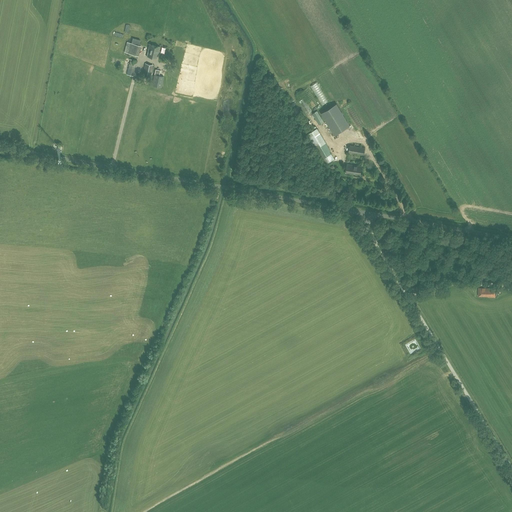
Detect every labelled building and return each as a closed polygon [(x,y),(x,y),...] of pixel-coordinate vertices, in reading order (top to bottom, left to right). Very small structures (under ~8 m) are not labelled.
[(139,45),(141,40),(133,38),(131,43),(127,42),(124,52),(138,56),(141,46),(139,45)] [(159,53),(160,47),(150,44),(149,48),(147,56),(156,59),(158,53),(159,53)] [(133,76),(137,61),(130,59),(127,74),(133,76)] [(151,77),(153,65),(145,63),(143,75),(151,77)] [(161,88),(164,77),(159,75),(161,71),(156,69),(155,74),(152,86),(161,88)] [(325,164),(334,159),(330,151),(331,150),(317,128),(314,130),(311,132),(307,134),(308,135),(325,164)] [(364,155),(365,147),(350,145),(349,152),(364,155)] [(361,174),(362,167),(347,164),(346,173),(355,174),(355,173),(361,174)] [(495,297),(495,288),(478,288),(478,296),(488,297),(495,297)]
